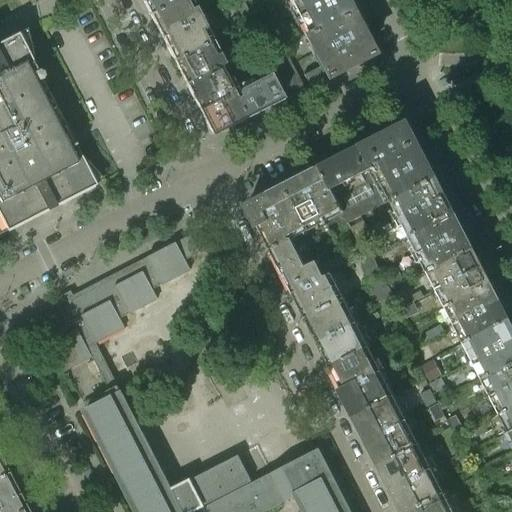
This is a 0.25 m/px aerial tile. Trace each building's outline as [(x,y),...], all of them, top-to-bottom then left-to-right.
[(140,0),(148,13),(172,0),(140,0)] [(198,16),(192,4),(190,0),(172,0),(148,13),(159,36),(198,16)] [(239,16),(230,0),(220,0),(231,20),(239,16)] [(237,0),(233,2),(244,22),(252,18),(242,0),(237,0)] [(349,11),(343,0),(287,0),(305,34),(349,11)] [(368,47),(359,30),(349,11),(305,34),(304,35),(320,65),(319,66),(325,76),(365,55),(368,47)] [(210,39),(199,17),(198,16),(159,36),(172,59),(210,39)] [(32,77),(38,74),(16,32),(0,40),(0,220),(5,231),(94,185),(81,158),(73,142),(67,146),(32,77)] [(210,39),(172,59),(183,82),(219,64),(222,62),(210,39)] [(289,64),(285,57),(280,47),(260,57),(267,73),(280,98),(301,88),(295,77),(292,71),(289,64)] [(246,50),(235,56),(237,61),(241,63),(250,58),(246,50)] [(298,60),(294,53),(285,57),(289,64),(298,60)] [(219,64),(183,82),(196,108),(231,89),(219,64)] [(302,74),(308,85),(325,76),(319,66),(302,74)] [(237,93),(234,95),(233,96),(243,117),(280,98),(267,73),(238,87),(237,93)] [(231,89),(196,108),(208,129),(210,134),(215,132),(243,117),(233,96),(234,95),(231,89)] [(420,148),(419,147),(415,139),(417,138),(410,126),(409,127),(407,123),(361,146),(375,172),(420,148)] [(369,233),(360,216),(390,200),(384,188),(375,172),(361,146),(320,168),(342,212),(348,222),(357,239),(369,233)] [(384,188),(429,165),(420,148),(375,172),(384,188)] [(390,200),(435,178),(429,165),(384,188),(390,200)] [(320,168),(302,177),(324,221),(342,212),(320,168)] [(302,177),(285,186),(307,230),(324,221),(302,177)] [(399,218),(444,195),(435,178),(390,200),(399,218)] [(267,195),(289,238),(289,239),(291,238),(307,230),(285,186),(267,195)] [(267,195),(252,203),(249,211),(248,211),(253,222),(255,221),(269,248),(289,238),(267,195)] [(409,236),(453,213),(444,195),(399,218),(409,236)] [(418,253),(462,231),(453,213),(409,236),(418,253)] [(382,234),(392,229),(387,218),(376,223),(382,234)] [(427,272),(472,249),(462,231),(418,253),(427,272)] [(37,311),(62,371),(94,357),(103,379),(113,374),(98,339),(127,327),(121,314),(160,298),(154,285),(193,269),(187,256),(200,251),(194,237),(59,294),(62,301),(37,311)] [(323,277),(315,260),(304,265),(291,238),(289,239),(289,238),(269,248),(292,294),(323,277)] [(436,289),(481,267),(472,249),(427,272),(436,289)] [(371,254),(360,260),(366,272),(377,267),(371,254)] [(445,307),(490,284),(481,267),(436,289),(445,307)] [(396,268),(386,273),(392,286),(402,280),(396,268)] [(344,297),(331,273),(323,277),(292,294),(305,318),(344,297)] [(454,324),(499,301),(490,284),(445,307),(454,324)] [(356,322),(344,297),(305,318),(317,342),(356,322)] [(508,320),(499,301),(454,324),(464,343),(508,320)] [(370,322),(380,317),(374,306),(365,312),(370,322)] [(473,360),(511,340),(511,327),(508,320),(464,343),(473,360)] [(369,346),(357,322),(356,322),(317,342),(329,366),(369,346)] [(482,378),(511,362),(511,340),(473,360),(482,378)] [(342,390),(381,370),(369,346),(329,366),(342,390)] [(511,385),(511,362),(482,378),(491,396),(511,385)] [(394,394),(381,370),(342,390),(354,414),(394,394)] [(446,387),(440,376),(431,382),(427,384),(430,390),(432,394),(446,387)] [(500,414),(511,407),(511,385),(491,396),(500,414)] [(436,402),(432,394),(430,390),(420,395),(427,407),(436,402)] [(284,499),(296,493),(306,511),(350,511),(318,449),(315,451),(284,468),(253,484),(238,455),(172,489),(124,399),(120,391),(112,396),(86,409),(138,511),(262,511),(285,501),(284,499)] [(367,438),(406,419),(394,394),(354,414),(367,438)] [(437,401),(438,404),(442,410),(452,405),(448,396),(437,401)] [(444,414),(442,410),(438,404),(431,407),(436,418),(444,414)] [(510,432),(511,430),(511,407),(500,414),(510,432)] [(448,420),(454,433),(462,429),(455,416),(448,420)] [(419,443),(406,419),(367,438),(379,463),(419,443)] [(431,467),(419,443),(379,463),(392,487),(431,467)] [(486,465),(479,450),(467,456),(474,471),(486,465)] [(444,491),(431,467),(392,487),(404,511),(444,491)] [(6,470),(0,473),(0,500),(17,492),(6,470)] [(481,484),(484,490),(495,484),(492,478),(481,484)] [(498,489),(495,484),(484,490),(486,495),(498,489)] [(454,511),(444,491),(404,511),(454,511)] [(27,511),(17,492),(0,500),(0,511),(27,511)] [(493,511),(489,503),(479,508),(481,511),(493,511)]
